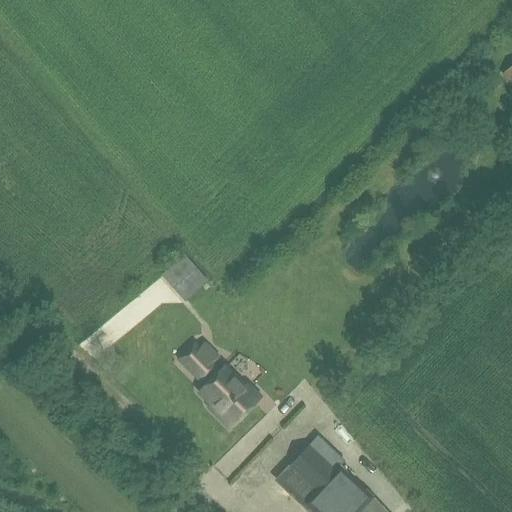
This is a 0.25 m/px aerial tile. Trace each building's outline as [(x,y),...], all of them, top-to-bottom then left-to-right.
[(511,63),(500,74),(511,87),(511,63)] [(184,254),(162,273),(184,298),(206,279),(184,254)] [(199,349),(194,344),(181,357),(202,379),(205,377),(210,382),(201,391),(219,409),(216,412),(229,425),(255,400),(224,368),(218,374),(213,369),(215,366),(211,362),(217,356),(204,344),(199,349)] [(313,511),(359,511),(373,497),(340,465),(344,461),(319,436),(275,481),(301,505),(303,502),(313,511)] [(386,511),(375,499),(362,511),(386,511)]
